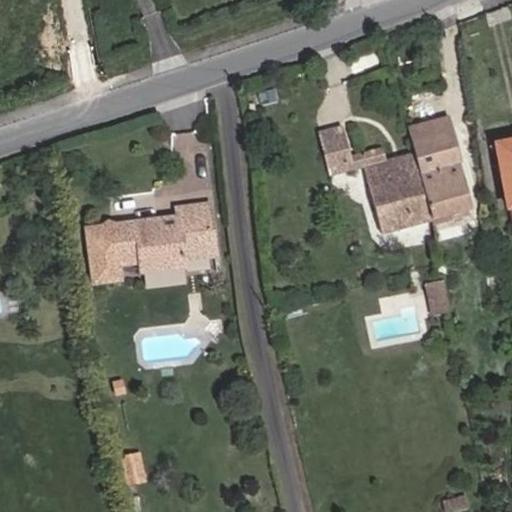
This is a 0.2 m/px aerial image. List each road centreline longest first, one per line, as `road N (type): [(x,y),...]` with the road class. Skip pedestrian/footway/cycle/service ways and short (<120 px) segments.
road 1 (unknown): [(221,72),(248,182),(268,358),(306,511)]
road 2 (unclassified): [(367,25),(0,143)]
